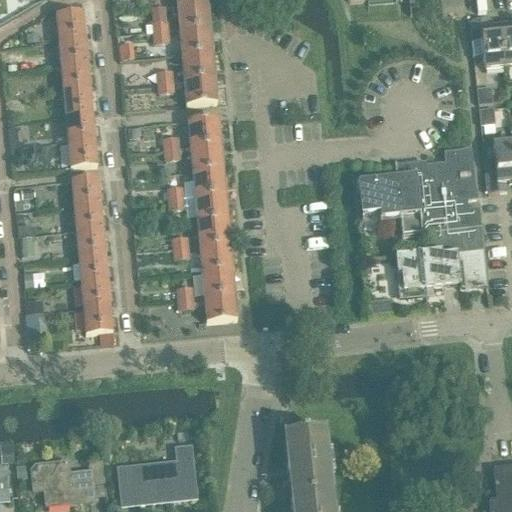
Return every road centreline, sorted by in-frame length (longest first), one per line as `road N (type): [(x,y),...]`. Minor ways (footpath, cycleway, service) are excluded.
road 1 (residential): [(131,363),(103,0)]
road 2 (residential): [(301,347),(290,237),(270,205),(258,59),(228,34)]
road 3 (residential): [(17,375),(0,152)]
road 4 (residential): [(301,347),(490,328)]
road 5 (residential): [(240,511),(258,379),(251,352)]
road 6 (residential): [(131,363),(251,352)]
